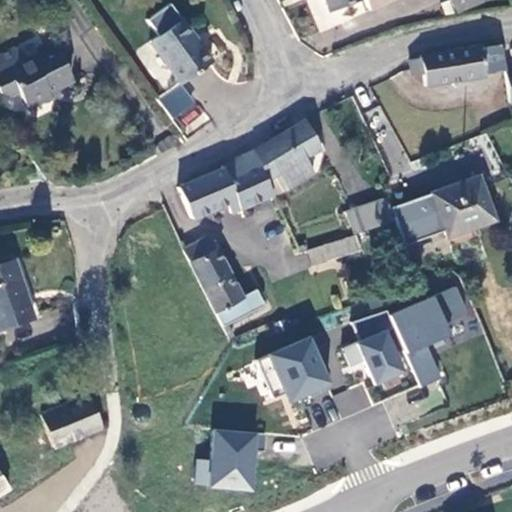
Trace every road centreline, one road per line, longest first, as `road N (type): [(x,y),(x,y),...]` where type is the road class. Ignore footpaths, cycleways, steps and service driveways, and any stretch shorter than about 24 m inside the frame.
road 1 (unclassified): [(301,100),(389,56),(511,30)]
road 2 (unknown): [(174,178),(55,0)]
road 3 (residential): [(301,100),(118,206)]
road 4 (residential): [(118,206),(102,225),(96,252),(111,385)]
road 5 (residential): [(385,497),(511,446)]
